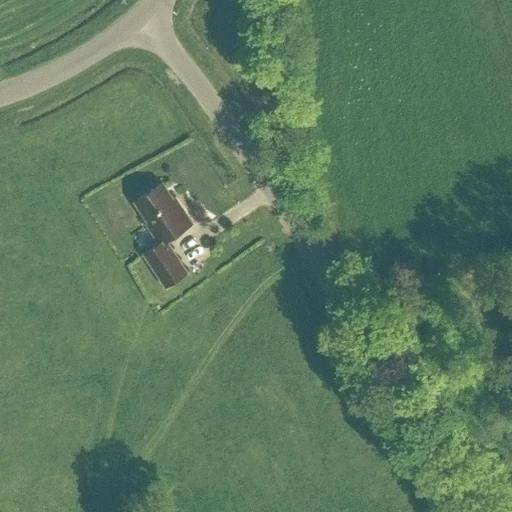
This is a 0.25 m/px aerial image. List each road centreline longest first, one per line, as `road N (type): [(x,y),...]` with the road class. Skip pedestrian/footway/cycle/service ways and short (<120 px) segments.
road 1 (tertiary): [(475,511),(231,123),(149,11)]
road 2 (track): [(280,204),(275,0)]
road 3 (tertiary): [(0,94),(53,77),(149,11)]
